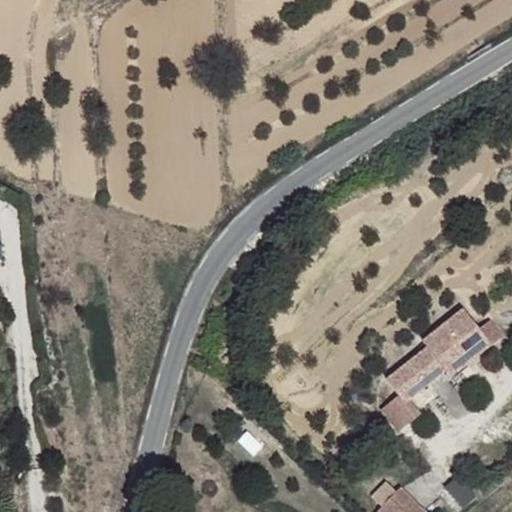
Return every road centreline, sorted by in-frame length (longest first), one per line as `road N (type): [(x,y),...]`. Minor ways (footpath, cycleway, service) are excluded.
road 1 (tertiary): [(511,34),(348,136),(242,216),(203,264),(177,322),(121,511)]
road 2 (unknown): [(36,511),(0,209)]
